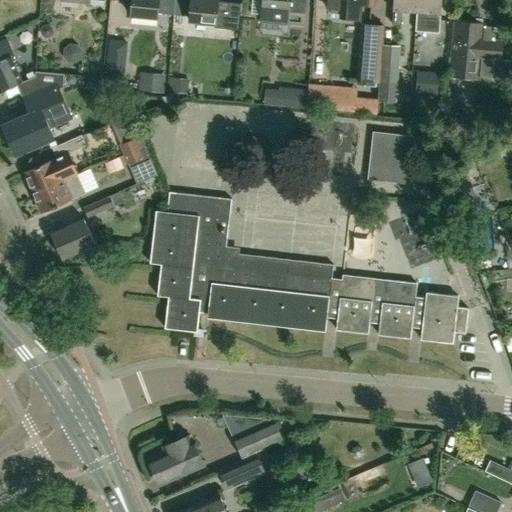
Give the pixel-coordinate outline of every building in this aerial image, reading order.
[(174,14),(174,0),(132,0),(131,15),(158,17),(158,13),(174,14)] [(174,0),(174,14),(190,16),(189,21),(216,23),(215,27),(239,30),(242,3),(218,0),(174,0)] [(261,20),(304,25),(306,0),(252,0),(251,14),(262,15),(261,20)] [(328,0),(328,8),(342,9),(342,17),(353,18),(362,18),(363,4),(373,5),(373,0),(328,0)] [(416,12),(417,0),(394,0),(392,24),(401,25),(403,11),(416,12)] [(417,0),(416,12),(417,12),(415,31),(439,33),(441,0),(417,0)] [(501,78),(503,40),(495,40),(496,27),(486,26),(487,23),(455,21),(450,76),(481,79),(481,77),(501,78)] [(362,23),(358,79),(380,81),(384,25),(362,23)] [(0,90),(22,81),(12,56),(14,55),(7,39),(0,42),(0,90)] [(446,54),(446,39),(429,39),(429,53),(446,54)] [(384,44),(381,81),(399,82),(401,45),(384,44)] [(19,83),(23,93),(32,111),(17,117),(15,113),(0,120),(0,130),(5,141),(9,139),(17,155),(54,138),(50,128),(72,118),(58,87),(63,87),(64,73),(36,71),(35,77),(19,83)] [(164,93),(166,74),(141,72),(139,91),(164,93)] [(308,92),(306,108),(331,110),(376,115),(378,99),(356,97),(333,94),(334,86),(309,83),(309,84),(308,89),(308,92)] [(308,92),(308,89),(280,86),(279,89),(267,88),(265,103),(278,105),(306,108),(308,92)] [(124,156),(147,147),(134,115),(112,124),(124,156)] [(416,184),(421,136),(373,131),(368,178),(416,184)] [(62,180),(78,174),(79,174),(70,153),(87,146),(82,134),(52,146),(57,158),(25,172),(34,193),(62,180)] [(147,147),(124,156),(128,164),(129,163),(137,183),(157,175),(147,147)] [(62,180),(34,193),(42,212),(71,200),(71,199),(86,193),(78,174),(62,180)] [(460,211),(479,205),(469,177),(451,183),(460,211)] [(115,206),(126,201),(121,190),(84,206),(88,217),(114,206),(115,206)] [(154,231),(150,263),(161,264),(157,296),(168,297),(165,327),(197,331),(200,312),(207,313),(327,326),(328,317),(338,318),(337,329),(369,333),(370,322),(380,323),(379,334),(411,338),(413,327),(422,328),(421,339),(454,343),(455,332),(466,333),(469,308),(457,306),(459,295),(426,292),(425,297),(416,296),(417,283),(342,274),(342,278),(332,277),(334,263),(226,251),(232,198),(170,191),(169,191),(169,192),(167,212),(156,210),(154,231)] [(501,213),(478,213),(477,259),(500,259),(501,213)] [(62,258),(95,243),(84,219),(51,233),(62,258)] [(416,250),(421,268),(445,262),(440,243),(416,250)] [(241,456),(284,438),(276,419),(233,438),(241,456)] [(191,441),(189,436),(164,447),(166,452),(150,460),(160,485),(206,465),(195,440),(191,441)] [(229,488),(256,477),(266,473),(258,454),(221,470),(229,488)] [(490,459),(485,470),(511,483),(511,469),(496,462),(490,459)] [(482,511),(497,511),(502,502),(475,490),(468,505),(482,511)] [(322,511),(326,510),(318,492),(304,498),(303,497),(282,507),(283,508),(274,511),(322,511)] [(227,511),(220,494),(177,511),(227,511)]
